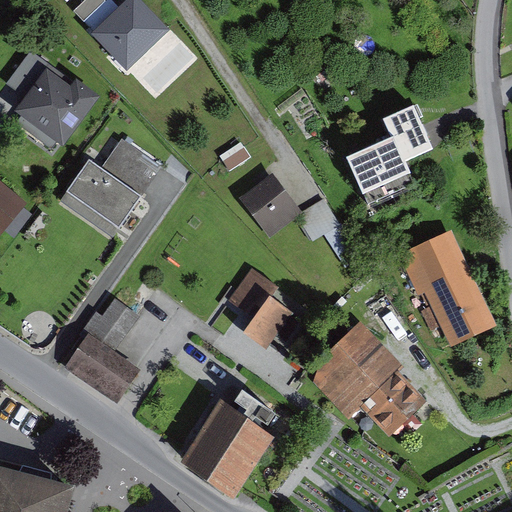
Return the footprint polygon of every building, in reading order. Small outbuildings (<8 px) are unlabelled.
[(146,0),(129,0),(95,34),(132,72),(175,30),(146,0)] [(103,97),(80,80),(75,87),(49,69),(19,111),(68,146),(103,97)] [(445,151),(424,105),(387,122),(396,141),(350,161),(374,214),(423,192),(411,166),(445,151)] [(168,168),(135,142),(112,171),(100,162),(71,199),(129,245),(161,204),(148,194),(168,168)] [(248,147),(227,155),(231,166),(252,158),(248,147)] [(38,211),(3,177),(0,180),(0,227),(12,239),(38,211)] [(311,224),(284,178),(249,198),(277,245),(311,224)] [(461,240),(414,262),(456,354),(503,332),(461,240)] [(290,285),(265,268),(236,312),(260,328),(254,337),(279,353),(304,315),(280,299),(290,285)] [(120,351),(144,316),(120,299),(107,316),(101,312),(84,335),(89,338),(93,332),(120,351)] [(431,402),(369,327),(323,365),(385,440),(431,402)] [(120,351),(93,332),(89,338),(69,366),(120,402),(144,369),(120,351)] [(285,441),(233,404),(193,461),(245,497),(285,441)] [(77,511),(82,484),(0,469),(0,511),(77,511)]
